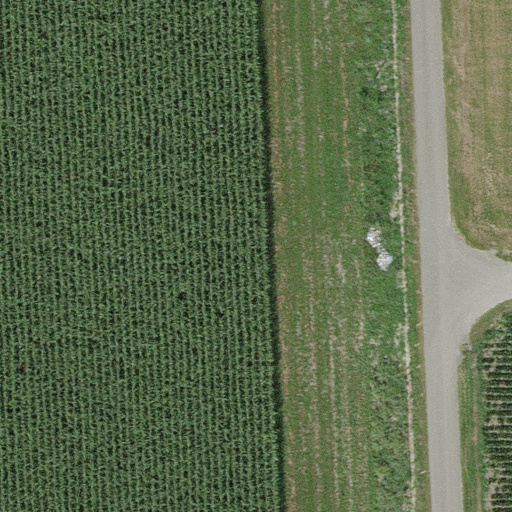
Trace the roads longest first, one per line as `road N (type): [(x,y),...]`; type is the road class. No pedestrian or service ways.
road 1 (track): [(511,283),(444,283),(431,0)]
road 2 (track): [(444,283),(453,511)]
